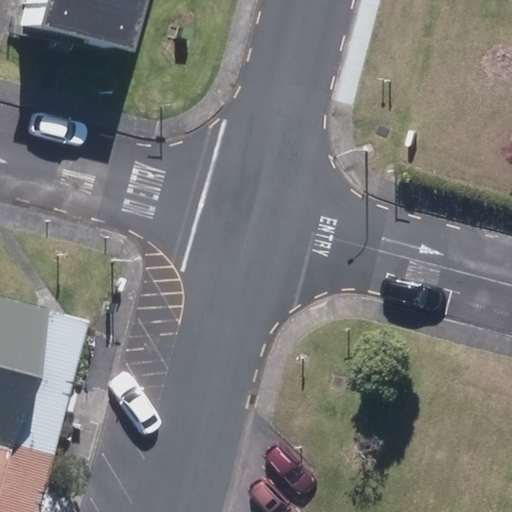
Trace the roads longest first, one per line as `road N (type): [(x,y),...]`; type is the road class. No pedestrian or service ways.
road 1 (unclassified): [(179,511),(255,208)]
road 2 (residential): [(511,270),(255,208)]
road 3 (residential): [(0,159),(255,208)]
road 4 (unclassified): [(255,208),(307,0)]
